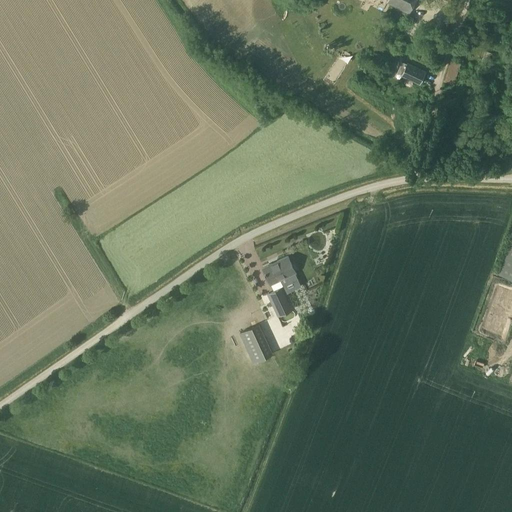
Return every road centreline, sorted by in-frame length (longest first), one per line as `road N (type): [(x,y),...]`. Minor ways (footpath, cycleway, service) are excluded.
road 1 (unclassified): [(0,409),(269,228),(398,184),(511,179)]
road 2 (track): [(468,0),(411,182)]
